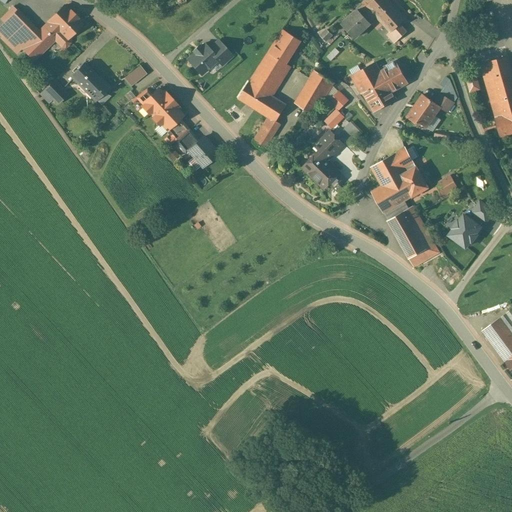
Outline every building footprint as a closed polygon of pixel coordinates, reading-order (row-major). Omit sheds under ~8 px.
[(404,19),(387,0),(375,0),(368,7),(370,10),(376,16),(390,32),(395,27),(404,19)] [(0,19),(4,23),(17,11),(13,6),(0,19)] [(74,19),(63,8),(64,7),(63,6),(48,21),(49,21),(61,34),(67,40),(69,38),(82,25),(75,18),(74,19)] [(357,10),(341,25),(354,38),(370,24),(369,23),(376,16),(370,10),(363,16),(357,10)] [(4,23),(0,27),(11,38),(28,21),(17,11),(4,23)] [(28,21),(11,38),(21,49),(38,32),(28,21)] [(38,32),(21,49),(22,49),(33,61),(54,40),(61,34),(49,21),(38,32)] [(11,38),(0,27),(0,34),(2,37),(1,37),(17,53),(22,49),(21,49),(11,38)] [(395,27),(390,32),(387,34),(394,43),(402,35),(395,27)] [(283,30),(268,53),(286,64),(300,41),(283,30)] [(326,30),(320,36),(325,41),(331,35),(326,30)] [(67,40),(61,34),(54,40),(62,47),(65,47),(70,43),(70,39),(69,38),(67,40)] [(232,56),(218,41),(209,50),(218,59),(217,60),(222,65),(232,56)] [(204,45),(201,48),(199,46),(192,51),(194,54),(188,60),(201,75),(217,60),(218,59),(209,50),(204,45)] [(286,64),(268,53),(249,82),(271,96),(290,67),(286,64)] [(506,57),(481,64),(495,111),(497,118),(511,113),(511,77),(511,73),(506,57)] [(374,63),(352,75),(362,93),(363,92),(374,111),(395,99),(391,92),(379,73),(374,63)] [(109,87),(99,77),(98,79),(84,64),(71,76),(86,91),(86,92),(95,101),(109,87)] [(132,84),(150,73),(144,64),(127,75),(132,84)] [(396,64),(379,73),(391,92),(407,83),(396,64)] [(314,70),(294,103),(314,115),(334,83),(314,70)] [(474,71),(464,74),(470,93),(479,90),(474,71)] [(449,86),(447,88),(450,90),(456,79),(447,75),(443,83),(449,86)] [(63,90),(53,81),(43,90),(57,104),(63,98),(59,94),(63,90)] [(249,82),(249,81),(238,98),(268,118),(275,122),(276,121),(286,105),(271,96),(249,82)] [(146,89),(136,97),(142,104),(143,104),(142,103),(151,95),(146,89)] [(162,94),(158,89),(157,89),(151,95),(142,103),(143,104),(144,105),(142,106),(141,107),(142,107),(145,111),(148,114),(149,114),(151,112),(154,116),(153,118),(152,118),(152,119),(153,119),(158,125),(159,126),(159,125),(161,124),(166,129),(167,130),(179,119),(182,116),(183,116),(182,115),(177,110),(179,108),(179,107),(165,92),(164,92),(162,94)] [(341,89),(330,100),(338,107),(326,120),(335,128),(347,115),(341,109),(351,98),(341,89)] [(453,103),(440,94),(434,102),(440,107),(447,112),(453,103)] [(434,102),(423,95),(407,117),(417,124),(419,122),(426,127),(440,107),(434,102)] [(511,113),(497,118),(495,119),(499,137),(511,132),(511,113)] [(268,118),(254,140),(265,148),(280,124),(276,121),(275,122),(268,118)] [(179,119),(167,130),(166,129),(166,130),(175,141),(189,130),(179,119)] [(352,121),(347,128),(358,136),(363,129),(352,121)] [(189,130),(175,141),(185,153),(188,151),(187,150),(198,141),(189,130)] [(325,145),(302,168),(324,189),(340,172),(328,160),(343,145),(329,131),(320,141),(325,145)] [(211,147),(202,137),(198,141),(187,150),(188,151),(202,167),(218,153),(212,146),(211,147)] [(405,148),(371,167),(382,186),(400,176),(416,167),(405,148)] [(427,188),(416,167),(400,176),(412,196),(427,188)] [(382,186),(371,192),(383,213),(412,196),(400,176),(382,186)] [(450,176),(436,184),(443,196),(444,196),(457,188),(450,176)] [(412,206),(387,221),(413,266),(438,252),(412,206)] [(511,358),(511,335),(499,318),(483,331),(506,363),(511,358)]
